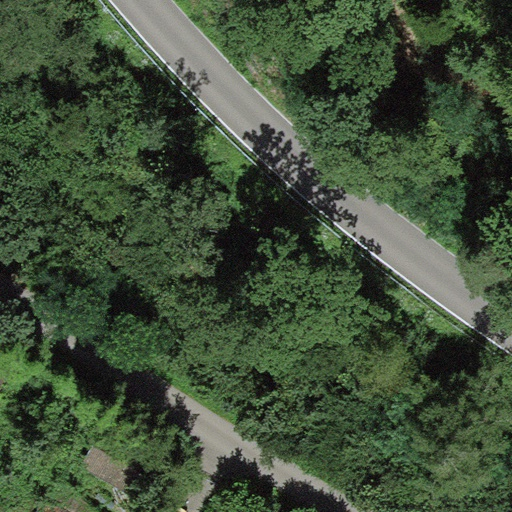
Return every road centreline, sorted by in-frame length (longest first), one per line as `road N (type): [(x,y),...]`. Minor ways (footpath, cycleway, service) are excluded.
road 1 (tertiary): [(511,327),(346,205),(145,0)]
road 2 (unclassified): [(0,305),(246,451)]
road 3 (unclassified): [(362,511),(246,451)]
